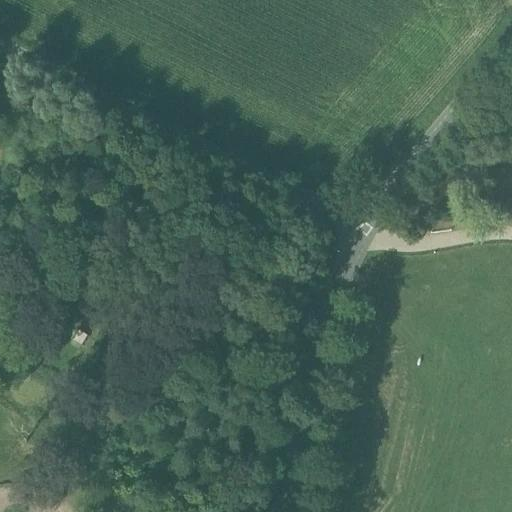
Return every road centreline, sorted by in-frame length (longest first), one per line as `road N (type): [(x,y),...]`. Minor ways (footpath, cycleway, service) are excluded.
road 1 (unclassified): [(355,227),(0,45)]
road 2 (tertiary): [(287,511),(306,386),(335,271),(355,227)]
road 3 (tertiary): [(355,227),(511,48)]
